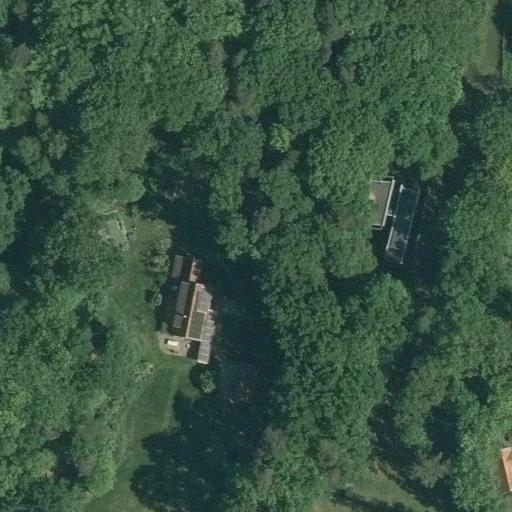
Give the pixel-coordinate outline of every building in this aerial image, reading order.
[(167,108),(174,140),(196,136),(189,104),(167,108)] [(387,214),(394,216),(387,245),(406,250),(421,189),(419,189),(418,190),(403,187),(404,185),(402,184),(404,177),(373,175),(373,174),(371,174),(367,225),(369,225),(370,221),(383,222),(383,225),(384,225),(387,214)] [(118,229),(108,232),(107,227),(87,234),(94,258),(125,247),(118,229)] [(197,284),(202,261),(177,256),(162,332),(211,342),(217,312),(208,311),(213,287),(197,284)] [(88,291),(96,266),(81,262),(73,287),(88,291)] [(399,284),(362,277),(359,293),(397,299),(399,284)] [(78,346),(99,346),(96,333),(77,334),(78,346)] [(511,456),(510,449),(493,453),(497,468),(491,469),(497,493),(511,489),(511,456)] [(240,466),(222,462),(220,471),(238,475),(240,466)]
